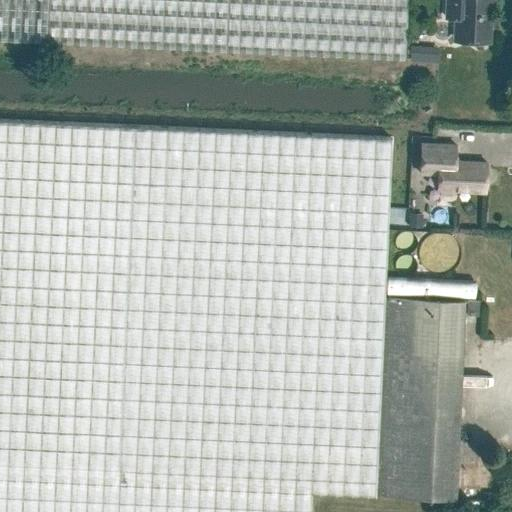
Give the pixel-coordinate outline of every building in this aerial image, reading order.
[(0,0),(0,39),(405,59),(407,0),(0,0)] [(493,15),(493,0),(446,0),(445,17),(455,18),(455,37),(459,37),(458,42),(472,42),(472,38),(489,39),(490,15),(493,15)] [(411,47),(410,60),(422,61),(423,47),(411,47)] [(375,495),(384,296),(391,138),(0,119),(0,511),(309,511),(311,492),(375,495)] [(485,192),(486,162),(455,161),(455,145),(421,143),(420,173),(437,174),(437,190),(485,192)] [(464,299),(384,296),(375,495),(454,498),(464,299)] [(477,300),(467,299),(467,316),(478,316),(478,300),(477,300)]
